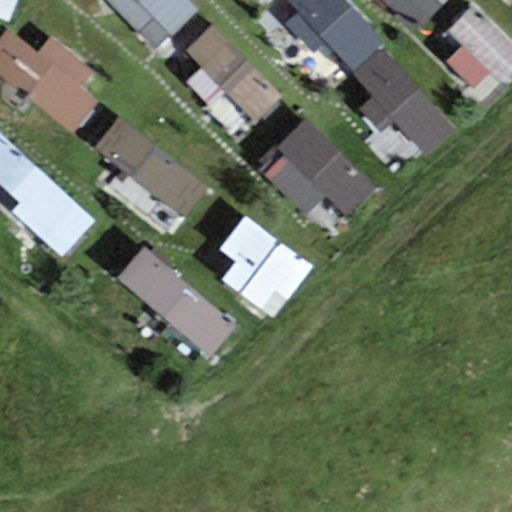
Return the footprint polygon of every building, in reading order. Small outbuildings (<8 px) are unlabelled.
[(0,0),(0,12),(11,17),(17,0),(0,0)] [(189,0),(121,0),(157,44),(198,11),(189,0)] [(349,75),(386,33),(349,0),(287,0),(278,10),(349,75)] [(386,0),(418,29),(444,0),(386,0)] [(481,93),(511,62),(511,39),(481,8),(439,49),(481,93)] [(224,19),(193,39),(248,123),(279,103),(224,19)] [(12,22),(0,39),(0,78),(77,131),(107,87),(12,22)] [(388,44),(353,73),(422,157),(458,128),(388,44)] [(312,211),(329,193),(353,216),(382,185),(306,116),(261,164),(312,211)] [(95,148),(191,213),(213,181),(117,117),(95,148)] [(0,194),(64,254),(97,219),(0,128),(0,194)] [(275,318),(315,264),(249,215),(209,270),(275,318)] [(148,245),(119,277),(211,360),(240,328),(148,245)]
